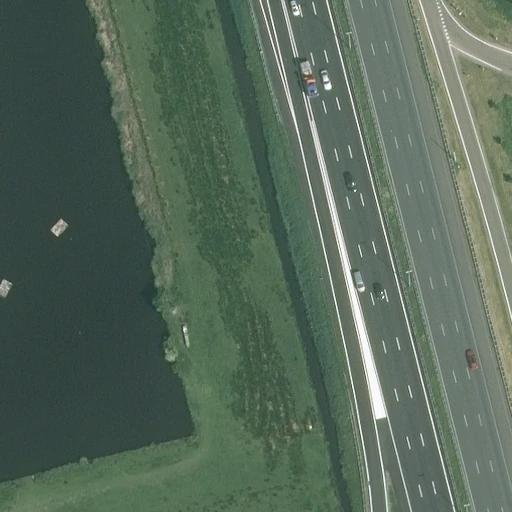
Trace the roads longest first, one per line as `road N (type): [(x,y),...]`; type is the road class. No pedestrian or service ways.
road 1 (motorway): [(304,0),(432,511)]
road 2 (motorway): [(493,511),(366,0)]
road 3 (motorway): [(295,0),(310,153),(353,329),(378,511)]
